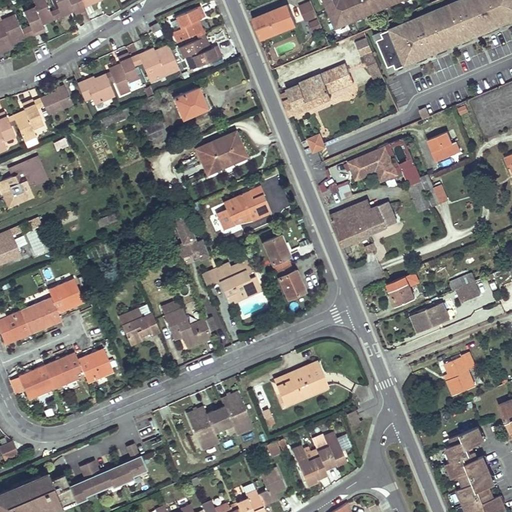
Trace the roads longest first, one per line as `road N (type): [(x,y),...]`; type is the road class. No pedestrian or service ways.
road 1 (residential): [(0,389),(18,422),(54,435),(355,306)]
road 2 (residential): [(232,0),(355,306)]
road 3 (unknown): [(303,177),(511,82)]
road 4 (residential): [(153,0),(18,77),(0,79)]
road 5 (unknown): [(0,364),(125,318)]
